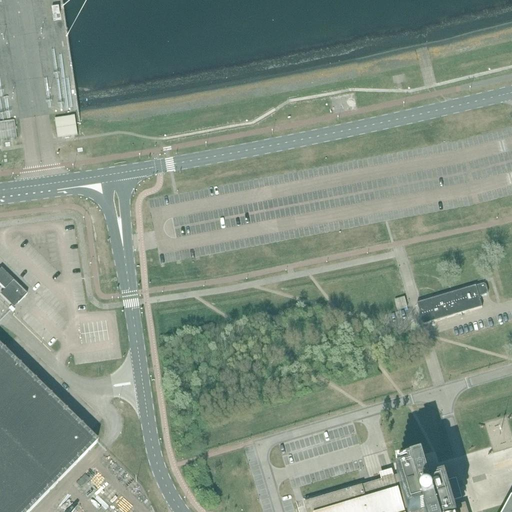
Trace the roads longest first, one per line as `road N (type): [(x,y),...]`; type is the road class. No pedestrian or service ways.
road 1 (unclassified): [(112,175),(511,92)]
road 2 (unclassified): [(278,511),(258,445),(440,391)]
road 3 (unclassified): [(181,511),(155,461),(144,393)]
